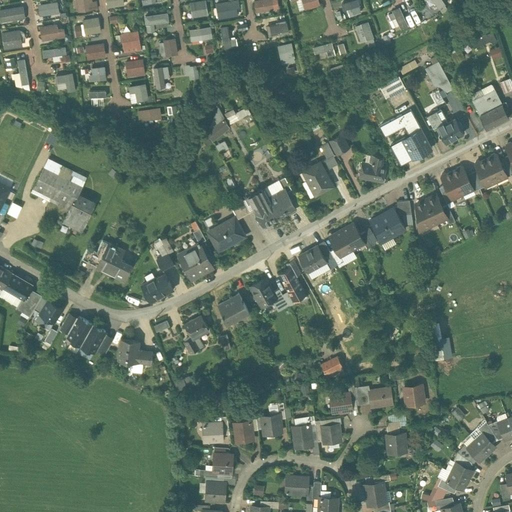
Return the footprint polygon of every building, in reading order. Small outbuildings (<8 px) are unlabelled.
[(76,0),(78,11),(93,9),(91,0),(76,0)] [(208,14),(204,0),(200,0),(188,2),(191,18),(208,14)] [(217,17),(238,14),(236,0),(234,0),(215,3),(217,17)] [(280,11),(278,0),(255,0),(257,15),(280,11)] [(299,0),(302,8),(318,4),(316,0),(299,0)] [(361,13),(357,0),(352,0),(342,3),(345,17),(361,13)] [(445,5),(442,0),(425,0),(426,0),(427,0),(431,0),(438,10),(445,5)] [(38,5),(39,15),(59,12),(57,2),(38,5)] [(407,24),(398,5),(391,9),(400,28),(407,24)] [(0,10),(0,22),(25,19),(23,6),(0,10)] [(426,7),(420,11),(425,19),(431,14),(426,7)] [(168,22),(167,12),(144,15),(145,25),(168,22)] [(123,21),(123,13),(110,13),(110,21),(123,21)] [(101,32),(97,17),(82,21),(85,35),(101,32)] [(269,25),(271,36),(289,33),(286,21),(269,25)] [(373,37),(367,21),(354,26),(360,42),(373,37)] [(39,27),(42,40),(63,37),(61,24),(39,27)] [(209,25),(188,29),(189,35),(210,32),(209,25)] [(226,25),(219,26),(223,47),(230,46),(226,25)] [(0,33),(3,49),(21,46),(18,30),(0,33)] [(137,32),(121,35),(124,51),(140,48),(137,32)] [(482,36),(471,41),(474,48),(485,43),(482,36)] [(177,53),(175,37),(163,38),(165,55),(177,53)] [(295,61),(290,41),(277,44),(282,63),(295,61)] [(336,55),(332,41),(313,46),(317,61),(336,55)] [(344,41),(338,43),(340,52),(346,51),(344,41)] [(85,46),(87,59),(104,56),(102,43),(85,46)] [(213,53),(212,44),(204,45),(205,55),(213,53)] [(493,58),(503,54),(500,45),(489,48),(493,58)] [(65,47),(43,51),(44,58),(66,54),(65,47)] [(459,50),(452,54),(455,59),(462,55),(459,50)] [(445,51),(435,56),(438,61),(448,56),(445,51)] [(71,55),(63,55),(63,63),(70,63),(71,55)] [(5,58),(6,68),(16,68),(15,57),(5,58)] [(20,85),(28,84),(23,59),(16,61),(20,85)] [(125,63),(127,77),(144,73),(142,60),(125,63)] [(438,61),(433,63),(425,68),(434,84),(447,77),(438,61)] [(198,78),(196,64),(183,66),(185,80),(198,78)] [(169,77),(167,65),(152,68),(155,88),(164,86),(163,78),(169,77)] [(104,79),(103,66),(90,67),(92,80),(104,79)] [(74,90),(71,72),(55,76),(56,83),(65,81),(67,91),(74,90)] [(399,76),(379,86),(385,97),(405,87),(399,76)] [(505,79),(500,81),(504,92),(509,90),(505,79)] [(45,81),(34,81),(33,89),(45,90),(45,81)] [(147,99),(144,83),(127,86),(130,102),(147,99)] [(495,89),(485,94),(492,108),(502,103),(495,89)] [(492,108),(485,94),(473,100),(480,114),(492,108)] [(502,103),(492,108),(492,109),(491,109),(497,123),(509,117),(504,107),(502,103)] [(236,111),(234,107),(225,112),(231,122),(251,112),(247,106),(236,111)] [(160,117),(159,107),(137,110),(139,120),(160,117)] [(444,116),(440,108),(436,110),(442,122),(446,120),(446,119),(444,116)] [(480,114),(486,128),(497,123),(491,109),(492,109),(492,108),(480,114)] [(421,128),(410,109),(380,125),(385,135),(404,125),(409,135),(421,128)] [(436,110),(427,115),(433,127),(437,125),(442,122),(436,110)] [(206,144),(231,127),(224,117),(199,134),(206,144)] [(454,118),(447,122),(446,119),(446,120),(442,122),(437,125),(446,142),(447,142),(447,141),(462,133),(463,133),(455,118),(454,118)] [(409,135),(390,145),(401,164),(431,147),(421,128),(409,135)] [(58,144),(61,135),(50,131),(47,140),(58,144)] [(342,134),(330,141),(336,154),(348,147),(342,134)] [(334,155),(328,142),(320,146),(327,159),(334,155)] [(499,158),(496,153),(494,152),(492,153),(491,156),(486,158),(496,180),(507,175),(499,158)] [(383,157),(373,155),(371,163),(382,165),(383,157)] [(334,156),(325,161),(329,168),(338,163),(334,156)] [(511,172),(504,156),(499,158),(507,175),(511,172)] [(48,158),(44,166),(70,179),(81,184),(85,176),(48,158)] [(486,158),(481,160),(478,160),(476,161),(475,163),(477,169),(485,185),(496,180),(486,158)] [(371,163),(362,161),(359,177),(383,182),(386,165),(382,165),(371,163)] [(332,185),(320,162),(303,170),(311,184),(316,193),(315,193),(316,193),(332,185)] [(463,166),(460,165),(458,166),(457,168),(452,171),(462,192),(473,188),(473,187),(467,174),(463,166)] [(70,179),(44,166),(33,187),(59,200),(63,192),(70,179)] [(485,185),(477,169),(472,171),(480,187),(485,185)] [(462,192),(452,171),(447,173),(444,172),(442,173),(441,176),(445,184),(451,197),(462,192)] [(480,187),(472,171),(467,174),(473,187),(473,188),(474,190),(480,187)] [(81,184),(70,179),(63,192),(75,198),(76,195),(81,184)] [(279,180),(266,186),(267,188),(265,189),(269,196),(284,188),(279,180)] [(0,206),(10,187),(0,182),(0,206)] [(451,197),(445,184),(439,186),(447,203),(453,200),(451,197)] [(31,192),(68,211),(70,208),(58,203),(59,200),(33,187),(31,192)] [(284,188),(269,196),(279,216),(295,208),(284,188)] [(262,189),(249,196),(254,204),(269,196),(265,189),(263,191),(262,189)] [(75,198),(63,192),(59,200),(58,203),(70,208),(75,198)] [(436,194),(426,198),(436,221),(446,217),(447,216),(442,206),(436,194)] [(93,203),(76,195),(75,198),(70,208),(68,211),(64,220),(81,228),(93,203)] [(254,204),(249,196),(243,199),(250,211),(255,208),(253,205),(254,204)] [(254,204),(253,205),(255,208),(264,224),(279,216),(269,196),(254,204)] [(426,198),(416,203),(418,212),(417,212),(419,229),(436,221),(426,198)] [(243,199),(231,205),(238,218),(250,211),(243,199)] [(409,199),(396,200),(397,205),(394,206),(398,214),(411,213),(409,199)] [(12,200),(8,212),(18,215),(22,204),(12,200)] [(455,220),(447,204),(442,206),(447,216),(446,217),(449,223),(455,220)] [(398,214),(394,206),(369,220),(381,241),(406,227),(398,214)] [(235,216),(208,230),(218,249),(245,235),(235,216)] [(360,233),(354,222),(341,229),(352,248),(364,242),(364,241),(360,233)] [(206,239),(199,227),(193,231),(199,242),(200,241),(200,242),(206,239)] [(370,227),(365,230),(373,243),(378,240),(370,227)] [(352,248),(341,229),(329,235),(335,247),(340,255),(352,248)] [(373,244),(365,231),(360,233),(364,241),(364,242),(367,247),(373,244)] [(155,240),(161,252),(173,247),(167,234),(155,240)] [(97,250),(91,262),(97,265),(109,242),(102,239),(97,250)] [(330,250),(325,240),(318,244),(327,260),(334,257),(330,250)] [(199,242),(178,253),(192,277),(213,266),(200,242),(200,241),(199,242)] [(115,244),(112,243),(112,244),(109,242),(97,265),(97,266),(123,279),(128,269),(122,266),(124,261),(119,258),(123,249),(114,245),(115,244)] [(318,244),(298,255),(307,271),(327,260),(318,244)] [(97,250),(88,245),(82,258),(91,262),(97,250)] [(340,255),(335,247),(330,250),(334,257),(337,263),(343,260),(340,255)] [(168,252),(156,259),(163,270),(163,269),(174,263),(168,252)] [(12,272),(0,265),(0,286),(2,287),(3,286),(12,272)] [(305,291),(290,265),(278,272),(288,290),(293,300),(294,299),(293,297),(305,291)] [(32,284),(12,272),(3,286),(21,296),(24,298),(29,289),(32,284)] [(155,276),(141,284),(150,300),(170,289),(168,285),(171,283),(164,272),(164,273),(156,278),(155,276)] [(265,277),(250,285),(261,305),(276,297),(276,296),(273,291),(265,277)] [(282,293),(279,287),(273,291),(276,296),(276,297),(282,307),(288,303),(282,293)] [(29,289),(24,298),(21,296),(16,306),(30,315),(41,295),(29,289)] [(293,300),(288,290),(282,293),(288,303),(289,305),(295,302),(293,300)] [(238,293),(218,304),(218,303),(222,312),(221,313),(222,315),(226,322),(248,310),(238,292),(238,293)] [(62,307),(48,299),(40,311),(44,314),(50,318),(54,320),(62,307)] [(79,317),(69,311),(63,321),(73,327),(79,317)] [(50,318),(44,314),(39,322),(45,326),(50,318)] [(201,314),(184,323),(192,337),(197,334),(209,327),(201,314)] [(70,332),(68,336),(73,338),(72,339),(80,344),(92,323),(79,316),(79,317),(73,327),(70,332)] [(157,330),(170,325),(168,318),(154,324),(157,330)] [(73,327),(63,321),(60,327),(70,332),(73,327)] [(105,330),(92,323),(80,344),(89,349),(89,348),(94,350),(96,347),(99,341),(105,332),(105,330)] [(57,330),(52,326),(45,339),(50,342),(57,330)] [(114,337),(105,332),(99,341),(108,347),(114,337)] [(227,334),(220,336),(220,335),(223,349),(230,347),(227,333),(226,334),(227,334)] [(203,346),(197,334),(192,337),(198,348),(203,346)] [(435,337),(436,358),(452,356),(451,336),(435,337)] [(138,340),(121,337),(118,359),(139,361),(140,350),(141,348),(137,347),(138,340)] [(198,348),(192,337),(184,341),(191,353),(198,348)] [(108,347),(99,341),(96,347),(105,352),(108,347)] [(152,351),(140,350),(139,361),(151,362),(152,351)] [(337,356),(321,364),(325,373),(342,365),(337,356)] [(421,383),(404,385),(407,404),(424,402),(421,383)] [(369,384),(356,386),(359,404),(371,402),(369,389),(369,384)] [(369,389),(371,402),(371,406),(392,403),(390,386),(369,389)] [(349,392),(330,395),(333,411),(339,410),(339,412),(347,411),(347,409),(351,409),(349,392)] [(283,401),(277,402),(278,412),(279,418),(285,417),(283,401)] [(452,411),(460,419),(466,414),(458,405),(452,411)] [(401,419),(401,423),(406,422),(406,411),(388,412),(388,419),(401,419)] [(278,412),(262,415),(264,433),(281,431),(279,418),(278,412)] [(506,412),(498,415),(497,418),(497,419),(498,422),(508,418),(506,412)] [(256,413),(249,414),(250,420),(251,420),(252,430),(258,429),(256,413)] [(227,415),(221,416),(221,422),(222,422),(222,434),(229,433),(227,415)] [(305,416),(294,418),(295,425),(307,423),(308,422),(308,423),(309,423),(311,423),(311,419),(309,419),(309,416),(306,416),(305,416)] [(498,422),(504,436),(504,438),(511,435),(511,428),(508,418),(498,422)] [(497,419),(488,423),(496,437),(498,439),(504,436),(498,422),(497,419)] [(250,420),(234,422),(236,441),(253,438),(252,430),(251,420),(250,420)] [(387,433),(389,452),(406,450),(404,432),(399,432),(399,426),(401,426),(400,420),(386,421),(387,427),(387,433)] [(488,423),(486,420),(483,423),(490,430),(485,434),(491,441),(496,437),(488,423)] [(212,422),(203,423),(204,440),(223,438),(222,434),(222,422),(221,422),(212,422)] [(295,425),(292,425),(295,447),(312,444),(309,423),(308,423),(308,422),(307,423),(295,425)] [(311,423),(309,423),(312,444),(318,443),(318,441),(315,423),(315,422),(311,423)] [(321,422),(315,423),(318,441),(324,440),(322,425),(321,422)] [(322,425),(324,440),(324,442),(341,440),(338,423),(322,425)] [(490,430),(483,423),(478,427),(483,433),(483,432),(485,434),(490,430)] [(485,434),(483,432),(483,433),(475,440),(487,452),(495,445),(491,441),(485,434)] [(439,449),(443,443),(435,437),(431,443),(439,449)] [(487,452),(475,440),(468,447),(470,449),(478,458),(479,459),(487,452)] [(464,443),(458,451),(464,456),(470,449),(468,447),(464,443)] [(478,458),(470,449),(464,456),(472,462),(473,463),(478,458)] [(464,456),(458,451),(453,460),(457,461),(469,468),(472,462),(464,456)] [(214,452),(212,469),(213,469),(218,469),(231,470),(233,454),(225,453),(214,452)] [(451,459),(446,468),(452,471),(457,461),(453,460),(451,459)] [(469,468),(457,461),(452,471),(467,478),(472,469),(469,468)] [(467,478),(452,471),(447,480),(447,481),(448,481),(457,486),(462,488),(467,478)] [(389,473),(373,476),(374,482),(381,480),(382,481),(390,479),(389,473)] [(308,476),(287,475),(286,492),(307,493),(307,485),(308,476)] [(441,477),(438,485),(444,488),(448,481),(447,481),(447,480),(441,477)] [(381,480),(365,483),(367,494),(383,491),(381,480)] [(219,482),(207,481),(205,497),(224,499),(225,482),(219,482)] [(321,481),(314,481),(313,485),(313,498),(320,498),(320,496),(321,481)] [(457,486),(448,481),(444,488),(454,492),(457,486)] [(507,482),(500,483),(502,497),(510,495),(510,491),(509,491),(507,482)] [(254,492),(264,493),(264,484),(255,483),(254,492)] [(383,491),(367,494),(369,504),(372,504),(385,502),(385,501),(383,491)] [(320,496),(320,498),(319,506),(336,507),(337,497),(320,496)] [(452,496),(441,498),(444,506),(454,503),(452,496)] [(441,498),(434,499),(437,509),(442,507),(444,506),(441,498)] [(385,502),(372,504),(373,510),(390,507),(389,501),(385,501),(385,502)] [(444,506),(442,507),(443,511),(461,511),(458,502),(454,503),(444,506)] [(509,503),(493,506),(494,511),(505,510),(510,509),(509,503)]
